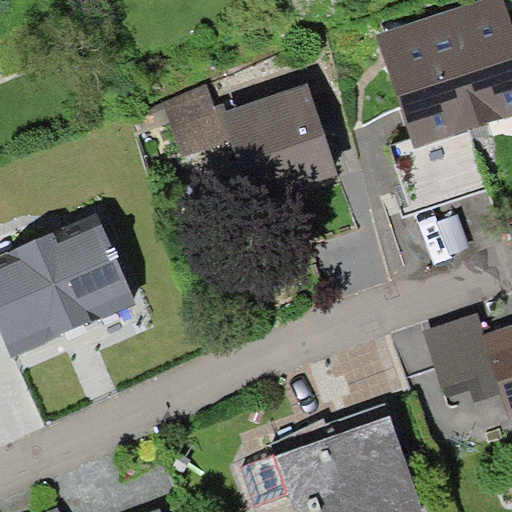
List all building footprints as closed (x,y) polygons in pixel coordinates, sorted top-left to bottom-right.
[(511,116),(511,26),(503,0),(486,0),(378,35),(415,148),(511,116)] [(207,84),(162,100),(183,156),(226,141),(250,208),(340,176),(307,83),(228,111),(224,102),(215,105),(207,84)] [(136,305),(97,214),(0,254),(0,329),(12,357),(76,330),(136,305)] [(478,312),(424,330),(446,398),(471,390),(475,402),(502,393),(483,334),(485,334),(478,312)] [(511,324),(485,334),(483,334),(502,393),(511,422),(511,324)] [(423,511),(385,402),(332,421),(326,423),(324,417),(270,443),(274,455),(288,494),(294,511),(423,511)] [(288,494),(274,455),(242,466),(256,505),(288,494)]
